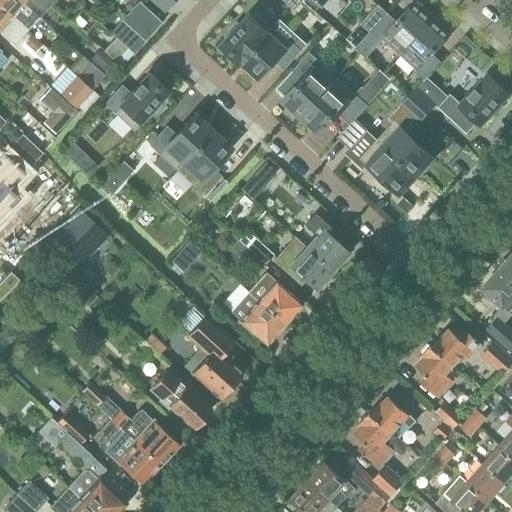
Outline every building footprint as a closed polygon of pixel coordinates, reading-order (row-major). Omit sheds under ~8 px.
[(0,0),(0,6),(27,31),(39,18),(19,0),(0,0)] [(51,4),(46,0),(19,0),(39,18),(51,4)] [(175,1),(174,0),(151,0),(165,12),(175,1)] [(302,0),(285,0),(295,9),(302,0)] [(138,1),(122,20),(128,25),(139,35),(145,41),(161,22),(151,13),(138,1)] [(396,21),(388,13),(371,32),(356,48),(366,57),(383,39),(400,54),(434,16),(423,6),(420,9),(414,3),(396,21)] [(379,5),(362,23),(371,32),(388,13),(379,5)] [(27,31),(0,6),(0,30),(15,44),(21,37),(27,31)] [(272,27),(254,11),(240,25),(237,22),(229,31),(232,34),(222,45),(240,62),(272,27)] [(415,72),(424,80),(441,62),(432,54),(449,35),(442,29),(445,26),(434,16),(400,54),(416,69),(415,72)] [(115,39),(126,49),(139,35),(128,25),(115,39)] [(301,50),(292,42),(289,45),(271,30),(273,28),(272,27),(240,62),(241,63),(242,61),(249,67),(246,70),(255,78),(258,75),(260,77),(276,60),(284,69),(301,50)] [(126,49),(115,39),(103,52),(114,62),(126,49)] [(115,63),(114,62),(103,52),(99,49),(90,59),(106,73),(115,63)] [(293,71),(279,87),(287,95),(284,99),(291,106),(288,109),(299,119),(337,77),(336,77),(333,80),(315,65),(319,61),(309,53),(293,71)] [(76,76),(91,91),(105,76),(89,62),(76,76)] [(167,90),(148,74),(130,93),(121,85),(105,104),(133,129),(149,111),(152,114),(161,105),(157,102),(167,90)] [(451,93),(439,107),(467,133),(478,121),(482,124),(492,113),(495,116),(503,106),(500,104),(510,93),(504,87),(507,84),(498,76),(495,79),(489,74),(462,103),(451,93)] [(59,95),(72,107),(75,109),(91,91),(76,76),(59,95)] [(337,77),(299,119),(310,129),(313,126),(321,133),(339,113),(350,124),(355,119),(367,105),(337,77)] [(76,111),(50,87),(39,100),(52,112),(43,123),(55,134),(76,111)] [(418,88),(409,97),(427,113),(436,104),(418,88)] [(409,97),(401,106),(415,119),(419,122),(427,113),(409,97)] [(415,119),(401,106),(390,118),(394,122),(378,140),(416,174),(418,173),(421,176),(429,166),(426,164),(433,156),(405,130),(415,119)] [(208,122),(198,113),(195,117),(193,115),(175,134),(166,126),(150,144),(177,169),(211,131),(205,125),(208,122)] [(367,130),(355,119),(350,124),(338,137),(351,148),(367,130)] [(230,148),(211,131),(177,169),(204,194),(221,176),(212,168),(230,148)] [(416,174),(378,140),(361,158),(379,174),(376,178),(385,186),(388,183),(399,193),(416,174)] [(72,142),(62,152),(72,161),(81,151),(72,142)] [(0,146),(0,220),(13,207),(3,197),(27,171),(0,146)] [(277,172),(265,161),(256,170),(268,182),(277,172)] [(109,177),(100,188),(110,197),(119,187),(109,177)] [(79,208),(48,240),(79,268),(108,237),(79,208)] [(309,250),(331,270),(333,268),(336,268),(340,263),(340,259),(348,250),(336,239),(340,235),(315,213),(305,225),(319,238),(309,250)] [(229,234),(223,241),(232,249),(230,250),(241,259),(249,251),(238,241),(238,242),(229,234)] [(295,237),(274,260),(298,282),(302,278),(314,289),(322,280),(325,280),(330,275),(329,271),(331,270),(309,250),(295,237)] [(255,240),(248,248),(266,264),(273,256),(255,240)] [(189,242),(171,262),(183,273),(201,253),(189,242)] [(511,253),(506,260),(504,258),(497,266),(499,268),(498,269),(511,281),(511,253)] [(511,281),(498,269),(481,287),(484,289),(482,291),(490,299),(492,297),(503,307),(496,315),(500,319),(489,331),(511,352),(511,329),(507,325),(511,319),(511,313),(511,312),(511,281)] [(283,322),(283,323),(285,321),(288,321),(293,315),(293,312),(300,303),(265,272),(248,292),(258,300),(283,322)] [(240,285),(222,304),(240,320),(266,343),(274,334),(277,333),(281,328),(281,325),(283,323),(258,300),(248,292),(240,285)] [(233,341),(205,315),(187,335),(200,347),(184,365),(219,397),(241,373),(220,354),(233,341)] [(6,327),(0,333),(0,350),(2,353),(16,337),(6,327)] [(430,344),(453,365),(464,353),(468,357),(481,342),(466,328),(459,336),(450,328),(444,334),(442,332),(430,344)] [(511,356),(495,341),(483,355),(503,372),(511,362),(511,356)] [(453,365),(430,344),(419,356),(422,359),(416,365),(426,374),(420,381),(438,397),(450,383),(443,376),(453,365)] [(194,427),(210,409),(192,393),(196,389),(173,369),(170,373),(166,370),(150,388),(160,398),(158,401),(167,409),(170,406),(194,427)] [(123,430),(160,464),(171,451),(169,449),(176,442),(141,409),(138,412),(135,414),(133,417),(132,420),(90,382),(82,390),(112,418),(109,421),(118,429),(120,427),(123,430)] [(370,411),(393,432),(403,421),(410,427),(416,420),(389,395),(383,402),(381,399),(370,411)] [(466,418),(455,408),(446,400),(438,410),(457,427),(466,418)] [(469,420),(478,428),(487,418),(478,410),(469,420)] [(393,432),(370,411),(358,424),(361,426),(355,433),(366,442),(360,449),(379,466),(392,452),(387,448),(397,436),(393,432)] [(89,434),(66,413),(57,422),(81,443),(89,434)] [(511,425),(511,430),(499,446),(511,457),(511,415),(507,421),(511,425)] [(478,428),(469,420),(462,428),(471,436),(478,428)] [(445,441),(453,432),(442,422),(434,432),(445,441)] [(14,430),(10,434),(23,445),(26,441),(14,430)] [(160,464),(123,430),(105,450),(117,460),(116,461),(139,482),(146,474),(149,476),(160,464)] [(67,432),(57,443),(82,466),(82,465),(92,455),(67,432)] [(437,456),(446,464),(455,454),(446,446),(437,456)] [(511,474),(511,457),(499,446),(483,464),(505,483),(511,474)] [(107,469),(92,455),(82,465),(83,470),(67,487),(80,499),(95,511),(115,511),(124,503),(98,479),(107,469)] [(446,464),(437,456),(430,464),(439,472),(446,464)] [(308,479),(337,506),(355,488),(325,460),(308,479)] [(391,496),(374,480),(353,461),(343,472),(369,496),(353,511),(376,511),(379,510),(391,496)] [(505,483),(483,464),(467,482),(489,501),(505,483)] [(374,480),(391,496),(405,482),(387,466),(374,480)] [(460,476),(435,503),(445,511),(479,511),(489,501),(467,482),(460,476)] [(332,511),(337,506),(308,479),(291,498),(305,511),(332,511)] [(35,511),(37,511),(46,503),(22,481),(13,491),(35,511)] [(95,511),(80,499),(67,487),(49,507),(54,511),(95,511)] [(0,505),(0,506),(6,511),(26,511),(9,495),(0,505)]
